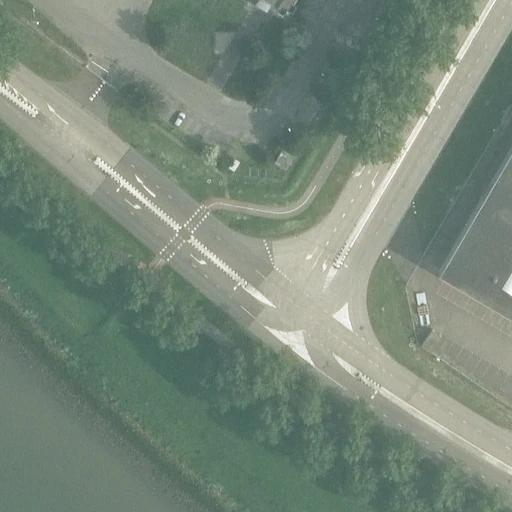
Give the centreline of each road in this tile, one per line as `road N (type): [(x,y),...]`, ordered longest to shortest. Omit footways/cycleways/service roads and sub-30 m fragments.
road 1 (unclassified): [(321,325),(511,0)]
road 2 (unclassified): [(469,0),(289,301)]
road 3 (unclassified): [(287,336),(511,489)]
road 4 (unclassified): [(91,156),(172,246),(287,336)]
road 5 (unclassified): [(289,301),(196,220),(91,156)]
road 6 (unclassified): [(511,445),(321,325)]
